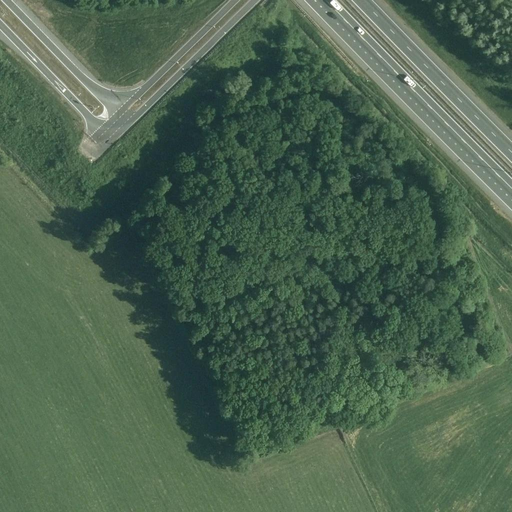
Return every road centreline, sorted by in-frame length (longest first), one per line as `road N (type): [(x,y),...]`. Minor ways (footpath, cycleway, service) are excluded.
road 1 (motorway): [(325,0),(511,191)]
road 2 (motorway): [(511,155),(359,0)]
road 3 (secondary): [(129,124),(255,0)]
road 4 (motorway): [(119,113),(3,0)]
road 5 (secondary): [(235,0),(119,113)]
road 6 (motorway): [(0,25),(107,135)]
